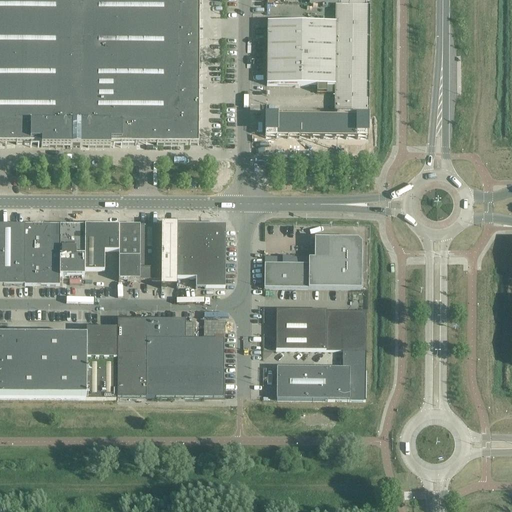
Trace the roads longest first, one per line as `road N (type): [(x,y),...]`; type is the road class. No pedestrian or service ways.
road 1 (secondary): [(0,200),(245,204)]
road 2 (unclassified): [(0,150),(245,153)]
road 3 (unclassified): [(0,303),(244,307)]
road 4 (secondary): [(428,235),(428,413)]
road 5 (secondary): [(442,413),(444,236)]
road 6 (unclassified): [(245,153),(247,0)]
